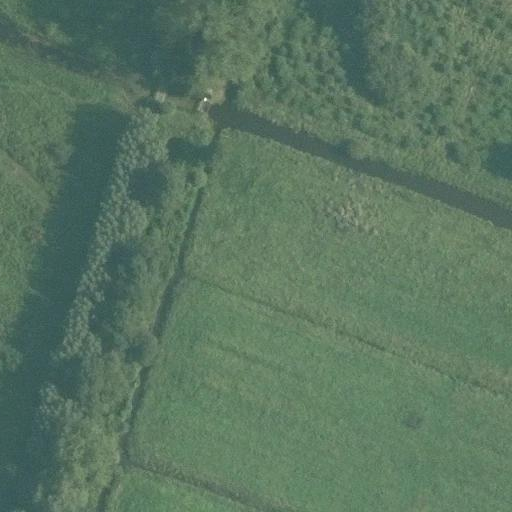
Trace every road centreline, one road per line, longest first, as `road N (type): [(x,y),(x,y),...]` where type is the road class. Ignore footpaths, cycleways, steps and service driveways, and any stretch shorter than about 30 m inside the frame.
road 1 (track): [(57,455),(164,78)]
road 2 (track): [(7,438),(75,233),(0,161)]
road 3 (track): [(75,233),(101,115)]
